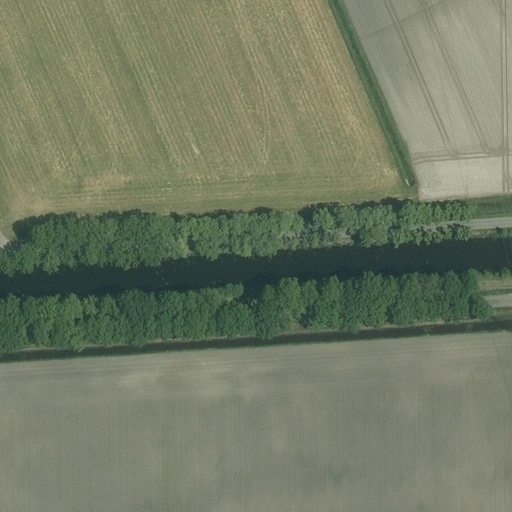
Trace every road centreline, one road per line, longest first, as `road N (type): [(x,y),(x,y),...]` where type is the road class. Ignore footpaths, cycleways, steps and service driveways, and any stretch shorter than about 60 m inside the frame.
road 1 (unclassified): [(0,254),(511,222)]
road 2 (tertiary): [(0,331),(511,300)]
